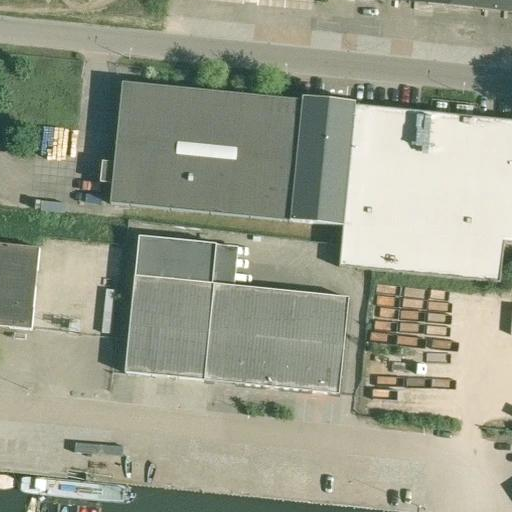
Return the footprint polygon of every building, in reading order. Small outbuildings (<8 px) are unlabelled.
[(511,0),(389,0),(511,11),(511,0)] [(511,121),(123,83),(110,205),(341,228),(337,267),(499,283),(503,244),(511,244),(511,121)] [(40,248),(0,244),(0,326),(32,330),(40,248)] [(347,298),(133,278),(124,374),(338,395),(347,298)] [(116,326),(117,304),(108,304),(108,326),(116,326)]
